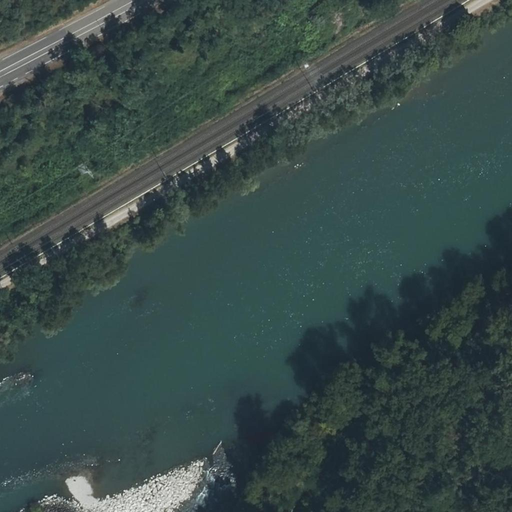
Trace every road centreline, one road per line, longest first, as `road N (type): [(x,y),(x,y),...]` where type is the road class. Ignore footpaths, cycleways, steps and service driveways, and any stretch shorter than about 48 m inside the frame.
road 1 (track): [(0,285),(483,0)]
road 2 (primary): [(0,75),(137,0)]
